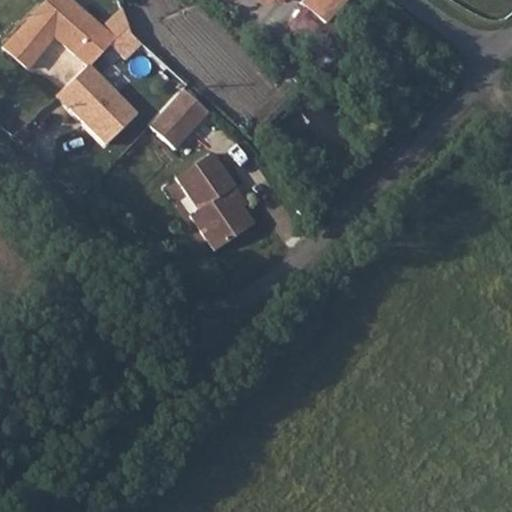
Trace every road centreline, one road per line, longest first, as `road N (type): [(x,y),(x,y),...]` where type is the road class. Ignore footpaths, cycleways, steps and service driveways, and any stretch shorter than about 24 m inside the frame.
road 1 (unclassified): [(496,67),(263,290),(200,308),(157,296),(95,251),(0,144)]
road 2 (track): [(36,511),(263,290)]
